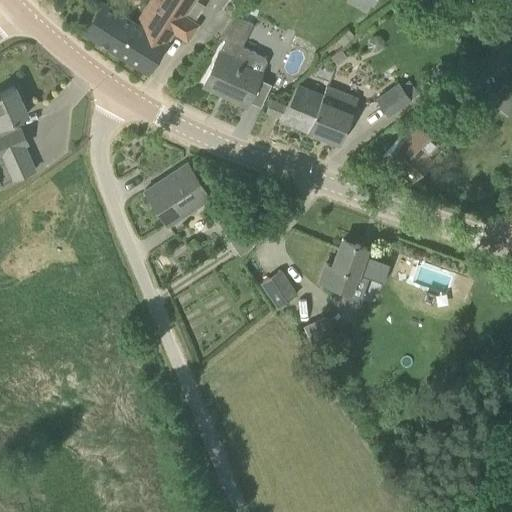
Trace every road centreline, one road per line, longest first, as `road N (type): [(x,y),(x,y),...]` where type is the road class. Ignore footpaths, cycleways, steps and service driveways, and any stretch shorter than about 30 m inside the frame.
road 1 (unclassified): [(244,511),(99,158),(119,94)]
road 2 (tertiary): [(505,248),(236,152),(119,94)]
road 3 (tertiary): [(119,94),(20,17)]
